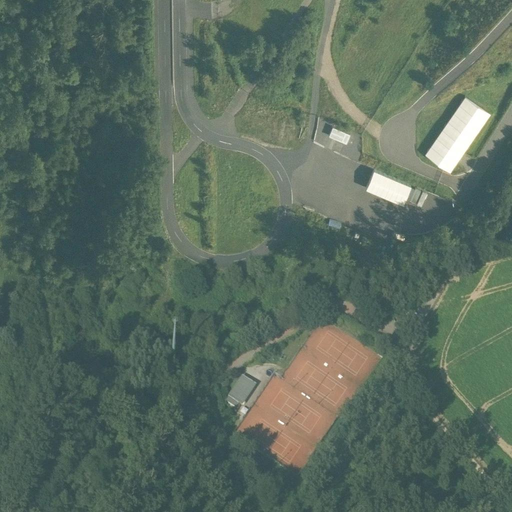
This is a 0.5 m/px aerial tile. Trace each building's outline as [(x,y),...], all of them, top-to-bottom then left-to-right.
[(426,154),(453,171),(490,110),(464,94),(426,154)] [(274,138),(288,139),(289,115),(275,115),(274,138)] [(334,125),(330,135),(347,142),(351,133),(334,125)] [(406,202),(413,182),(374,169),(367,188),(406,202)] [(272,370),(235,435),(303,473),(341,407),(335,404),(334,407),(329,405),(327,408),(311,399),(314,394),(305,389),(320,362),(298,350),(283,376),(272,370)] [(241,375),(227,396),(240,404),(254,384),(241,375)] [(240,404),(227,396),(225,400),(237,408),(240,404)]
